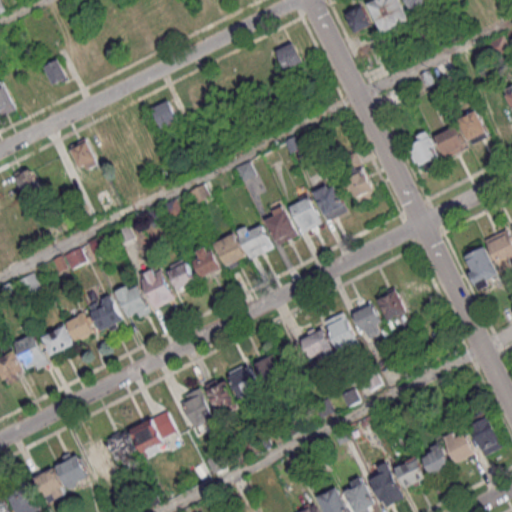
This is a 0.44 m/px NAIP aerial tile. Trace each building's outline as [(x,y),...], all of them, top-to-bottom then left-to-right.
[(409,20),(401,0),(369,0),(368,1),(381,32),(409,20)] [(406,0),(413,13),(437,2),(435,0),(406,0)] [(356,32),(373,24),(363,4),(346,12),(356,32)] [(279,49),(295,41),(305,60),(288,69),(279,49)] [(47,65),(61,57),(71,76),(56,83),(47,65)] [(0,113),(0,88),(7,85),(19,108),(2,117),(0,113)] [(511,119),(511,112),(503,96),(486,105),(498,127),(511,119)] [(154,108),(171,99),(181,119),(164,127),(154,108)] [(459,119),(472,144),(491,135),(478,109),(459,119)] [(448,158),(469,147),(457,124),(436,136),(448,158)] [(92,134),(102,158),(119,150),(109,127),(92,134)] [(406,146),(423,166),(441,151),(423,131),(406,146)] [(73,147),(90,138),(99,158),(83,166),(73,147)] [(257,173),(250,160),(236,167),(243,180),(257,173)] [(18,176),(34,167),(44,186),(27,195),(18,176)] [(379,194),(366,169),(345,179),(357,204),(379,194)] [(191,189),(196,202),(210,196),(205,184),(191,189)] [(318,196),(337,187),(348,210),(329,219),(318,196)] [(292,206),(311,196),(322,219),(303,229),(292,206)] [(267,219),(287,209),(298,233),(279,242),(267,219)] [(240,235),(263,224),(275,247),(251,258),(240,235)] [(479,289),(503,278),(498,266),(511,259),(511,233),(510,228),(485,240),(487,245),(464,256),(479,289)] [(216,241),(235,231),(246,254),(227,264),(216,241)] [(192,255),(204,277),(223,266),(211,244),(192,255)] [(61,272),(88,259),(82,247),(55,259),(61,272)] [(167,266),(186,256),(198,279),(178,289),(167,266)] [(17,280),(24,296),(42,288),(36,272),(17,280)] [(145,283),(165,274),(176,297),(157,306),(145,283)] [(119,293),(138,284),(150,307),(130,316),(119,293)] [(410,311),(399,289),(379,298),(389,320),(410,311)] [(90,305),(102,332),(125,321),(113,295),(90,305)] [(354,311),(370,339),(388,328),(372,301),(354,311)] [(363,343),(346,311),(326,321),(343,353),(363,343)] [(96,332),(85,312),(68,321),(79,341),(96,332)] [(53,356),(76,344),(66,324),(43,335),(53,356)] [(303,333),(311,360),(335,353),(327,326),(303,333)] [(29,371),(49,364),(38,333),(17,341),(29,371)] [(0,369),(5,381),(25,373),(16,349),(0,354),(0,369)] [(258,364),(272,386),(289,375),(275,353),(258,364)] [(231,371),(241,401),(264,393),(253,363),(231,371)] [(207,388),(217,413),(239,405),(229,379),(207,388)] [(195,429),(217,420),(203,388),(181,397),(195,429)] [(132,426),(144,457),(167,448),(163,436),(177,431),(170,411),(132,426)] [(474,432),(493,422),(505,445),(485,455),(474,432)] [(119,461),(139,449),(127,429),(107,440),(119,461)] [(445,436),(454,431),(457,437),(466,432),(476,451),(457,461),(445,436)] [(114,462),(103,439),(84,449),(95,471),(114,462)] [(422,453),(433,474),(453,464),(442,443),(422,453)] [(57,463),(70,488),(92,476),(79,452),(57,463)] [(396,464),(415,454),(427,477),(407,487),(396,464)] [(68,493),(56,467),(36,476),(48,502),(68,493)] [(372,479),(392,469),(406,496),(386,506),(372,479)] [(357,511),(346,490),(366,480),(377,503),(359,511),(357,511)] [(10,490),(19,511),(38,511),(41,511),(30,482),(10,490)] [(326,511),(319,496),(338,486),(351,511),(326,511)] [(321,511),(316,502),(296,511),(321,511)]
